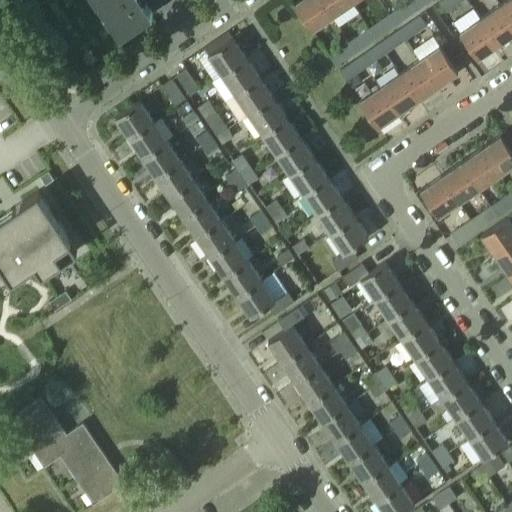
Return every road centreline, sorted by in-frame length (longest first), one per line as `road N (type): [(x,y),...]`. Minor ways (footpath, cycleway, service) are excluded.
road 1 (residential): [(328,511),(61,121)]
road 2 (residential): [(511,376),(396,205),(388,179),(393,165)]
road 3 (residential): [(61,121),(191,33)]
road 4 (residential): [(511,85),(393,165)]
